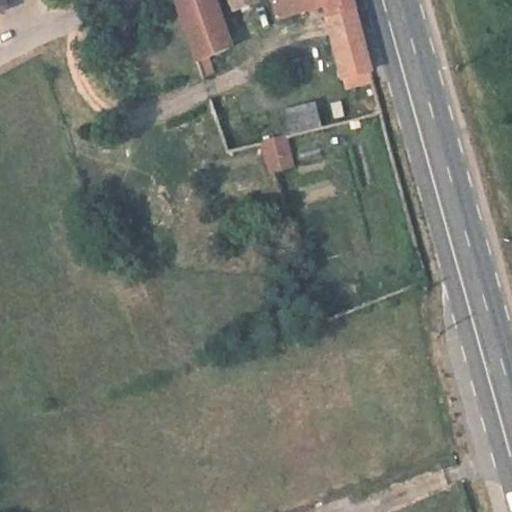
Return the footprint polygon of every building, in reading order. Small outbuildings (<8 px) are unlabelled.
[(233,47),(215,0),(175,0),(196,60),(233,47)] [(270,0),(272,5),(291,0),(325,0),(347,74),(374,67),(354,0),(270,0)] [(215,111),(228,151),(257,143),(243,103),(215,111)] [(280,110),(285,135),(321,128),(315,103),(280,110)] [(266,140),(272,169),(288,165),(283,143),(281,136),(266,140)]
